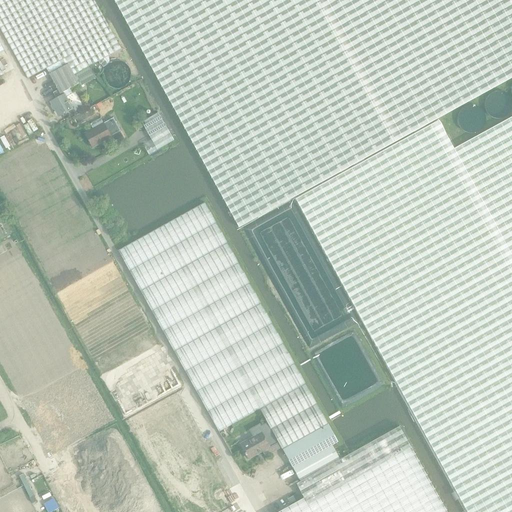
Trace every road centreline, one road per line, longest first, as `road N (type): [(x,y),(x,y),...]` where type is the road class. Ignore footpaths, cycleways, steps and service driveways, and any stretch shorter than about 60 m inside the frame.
road 1 (unclassified): [(254,502),(0,35)]
road 2 (residential): [(71,476),(174,418),(221,499)]
